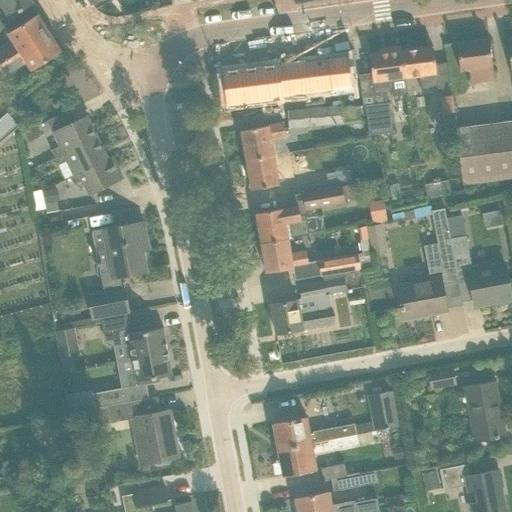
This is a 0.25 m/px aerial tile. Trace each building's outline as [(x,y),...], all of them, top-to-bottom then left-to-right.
[(30,0),(0,0),(0,3),(9,18),(15,13),(32,3),(30,0)] [(0,49),(0,63),(19,51),(20,53),(31,46),(29,43),(48,31),(37,14),(7,33),(13,42),(0,49)] [(19,51),(0,63),(0,74),(2,78),(26,63),(31,70),(60,51),(48,31),(29,43),(31,46),(20,53),(19,51)] [(456,43),(459,71),(468,70),(470,83),(493,80),(488,39),(456,43)] [(400,50),(404,78),(418,76),(420,90),(437,88),(432,46),(400,50)] [(386,52),(369,54),(371,74),(373,94),(393,92),(405,90),(404,78),(400,50),(400,47),(386,48),(386,52)] [(277,67),(227,74),(232,115),(284,109),(283,108),(353,100),(350,77),(348,57),(277,66),(277,67)] [(451,95),(437,97),(442,130),(456,128),(451,95)] [(364,106),(368,135),(392,132),(388,103),(364,106)] [(289,109),(290,127),(342,122),(341,105),(289,109)] [(0,142),(18,126),(7,113),(0,119),(0,142)] [(53,157),(96,137),(85,115),(52,131),(59,145),(50,150),(53,157)] [(466,183),(511,177),(511,118),(459,126),(466,183)] [(414,139),(411,119),(399,120),(402,140),(414,139)] [(240,130),(246,160),(273,155),(270,140),(286,137),(283,123),(240,130)] [(39,133),(36,126),(23,131),(27,139),(39,133)] [(73,174),(106,158),(96,137),(53,157),(57,165),(66,160),(73,174)] [(273,155),(246,160),(251,190),(294,182),(291,168),(275,171),(273,155)] [(111,156),(106,158),(73,174),(69,176),(72,184),(81,180),(89,194),(104,187),(122,179),(111,156)] [(358,182),(365,181),(365,177),(359,178),(358,173),(353,174),(352,170),(299,180),(301,193),(355,184),(355,183),(358,182)] [(355,184),(301,193),(304,207),(345,200),(345,198),(360,195),(358,182),(355,183),(355,184)] [(41,189),(43,201),(58,198),(56,186),(41,189)] [(260,243),(287,238),(309,235),(306,218),(300,219),(298,206),(282,209),(282,208),(255,213),(260,243)] [(373,207),(373,219),(387,218),(387,207),(373,207)] [(499,208),(481,211),(484,224),(502,221),(499,208)] [(462,217),(446,220),(450,239),(465,236),(462,217)] [(146,271),(140,241),(146,239),(143,221),(133,223),(123,225),(91,231),(103,292),(87,295),(92,318),(108,315),(128,312),(124,288),(121,289),(119,277),(146,271)] [(379,222),(365,224),(367,236),(370,253),(385,250),(379,222)] [(365,224),(356,226),(358,238),(367,236),(365,224)] [(471,265),(465,236),(450,239),(451,249),(455,269),(471,266),(471,265)] [(287,238),(260,243),(265,273),(308,265),(305,251),(290,254),(287,238)] [(430,281),(397,287),(403,319),(446,311),(441,285),(458,281),(457,276),(455,269),(451,249),(438,251),(426,262),(430,281)] [(372,267),(370,253),(357,255),(359,269),(372,267)] [(359,269),(357,255),(318,262),(320,276),(359,269)] [(511,298),(507,279),(504,265),(478,270),(477,264),(471,265),(471,266),(455,269),(457,276),(468,274),(473,300),(493,297),(494,302),(511,298)] [(299,286),(301,300),(327,296),(324,282),(299,286)] [(270,304),(276,334),(302,329),(302,328),(317,326),(315,311),(299,313),(297,299),(270,304)] [(167,351),(163,327),(148,330),(147,325),(127,329),(104,333),(105,342),(113,348),(128,344),(131,358),(167,351)] [(55,331),(60,356),(78,353),(74,327),(55,331)] [(167,351),(131,358),(134,372),(126,374),(129,388),(138,386),(157,382),(156,377),(172,375),(167,351)] [(427,373),(430,389),(455,384),(452,368),(427,373)] [(467,406),(474,443),(486,440),(505,436),(495,380),(463,386),(467,406)] [(119,402),(117,390),(93,395),(95,407),(119,402)] [(368,395),(374,429),(398,424),(391,390),(368,395)] [(137,418),(146,464),(158,461),(177,457),(168,410),(157,412),(155,398),(107,407),(110,423),(137,418)] [(273,423),(278,449),(310,443),(310,442),(332,438),(332,439),(356,435),(354,424),(330,428),(308,433),(305,417),(273,423)] [(358,445),(356,435),(332,439),(334,450),(358,445)] [(310,443),(278,449),(283,476),(315,469),(310,443)] [(392,448),(394,459),(405,457),(403,446),(392,448)] [(323,481),(330,479),(346,476),(344,464),(320,468),(323,481)] [(504,511),(496,470),(469,476),(466,464),(447,468),(439,470),(443,490),(466,485),(471,511),(504,511)] [(435,471),(421,473),(425,490),(438,487),(435,471)] [(346,476),(330,479),(333,491),(360,486),(358,474),(346,476)] [(192,511),(190,501),(168,506),(164,484),(132,491),(135,506),(125,508),(125,511),(192,511)] [(295,498),(297,511),(366,511),(378,510),(376,498),(353,502),(353,499),(330,504),(328,491),(295,498)]
